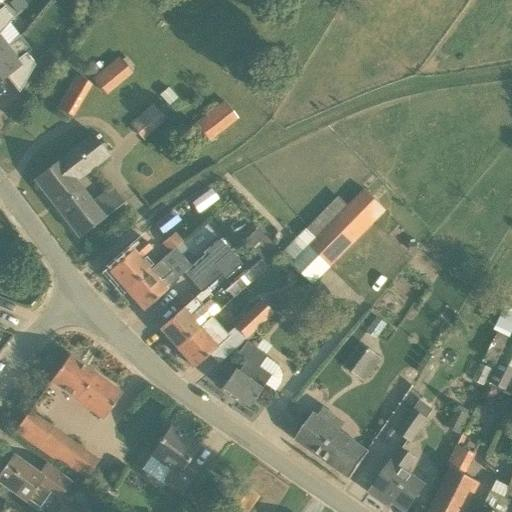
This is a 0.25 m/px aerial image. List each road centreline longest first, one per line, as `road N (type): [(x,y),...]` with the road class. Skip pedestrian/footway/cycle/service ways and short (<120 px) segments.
road 1 (tertiary): [(350,511),(151,367),(79,297)]
road 2 (tertiary): [(79,297),(0,182)]
